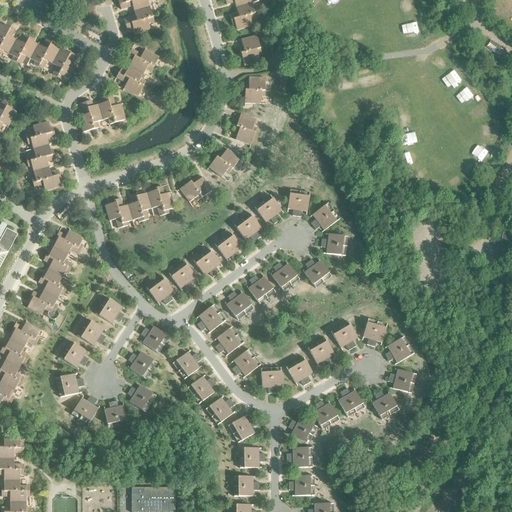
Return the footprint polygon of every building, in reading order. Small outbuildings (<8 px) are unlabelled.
[(132,7),(133,12),(149,7),(146,0),(133,0),(119,5),(120,10),(132,7)] [(229,15),(230,21),(257,13),(256,8),(253,9),(251,3),(235,8),(237,13),(229,15)] [(123,20),(125,25),(152,18),(149,7),(133,12),(135,17),(123,20)] [(257,13),(230,21),(232,26),(234,25),(236,31),(251,26),(250,20),(259,17),(257,13)] [(152,18),(125,25),(126,31),(132,29),(134,35),(149,30),(148,24),(153,22),(152,18)] [(0,45),(10,27),(5,25),(4,27),(0,24),(0,45)] [(2,51),(7,54),(15,40),(10,37),(14,30),(10,27),(0,45),(0,54),(1,55),(2,51)] [(11,60),(15,63),(29,38),(24,35),(20,43),(15,40),(7,54),(12,57),(11,60)] [(239,49),(240,54),(259,49),(256,36),(240,40),(242,48),(239,49)] [(24,56),(29,59),(37,45),(32,42),(33,40),(29,38),(15,63),(20,65),(24,56)] [(33,65),(37,68),(51,43),(46,40),(42,48),(37,45),(29,59),(34,62),(33,65)] [(46,61),(51,64),(59,50),(54,47),(55,45),(51,43),(37,68),(41,70),(46,61)] [(259,49),(240,54),(243,66),(259,62),(257,55),(261,54),(259,49)] [(52,75),(56,78),(69,53),(65,50),(64,53),(59,50),(51,64),(56,67),(52,75)] [(131,50),(128,54),(153,68),(158,58),(144,50),(141,55),(131,50)] [(69,53),(56,78),(60,80),(62,77),(68,80),(75,66),(70,63),(74,56),(69,53)] [(131,62),(128,67),(142,75),(145,69),(150,72),(153,68),(128,54),(125,59),(131,62)] [(120,69),(118,73),(143,87),(145,82),(140,80),(142,75),(128,67),(125,71),(120,69)] [(143,87),(118,73),(115,78),(126,84),(123,89),(137,97),(143,87)] [(244,85),(244,91),(264,91),(264,78),(248,78),(248,85),(244,85)] [(264,91),(244,91),(244,104),(260,104),(260,96),(264,97),(264,91)] [(111,95),(106,96),(114,123),(125,120),(120,105),(114,106),(111,95)] [(102,104),(97,105),(102,121),(107,119),(109,125),(114,123),(106,96),(101,98),(102,104)] [(90,101),(85,103),(93,129),(98,128),(96,122),(102,121),(97,105),(92,107),(90,101)] [(93,129),(85,103),(80,104),(83,116),(78,117),(82,133),(93,129)] [(7,105),(0,117),(0,127),(2,124),(8,127),(15,112),(10,110),(11,107),(7,105)] [(240,115),(235,127),(254,134),(256,128),(252,127),(255,120),(240,115)] [(25,135),(26,140),(53,132),(52,127),(49,128),(48,122),(32,127),(34,133),(25,135)] [(254,134),(235,127),(234,132),(237,133),(234,140),(250,146),(254,134)] [(31,144),(32,150),(48,145),(46,140),(55,138),(53,132),(26,140),(27,145),(31,144)] [(25,158),(26,163),(53,155),(52,150),(49,150),(48,145),(32,150),(34,155),(25,158)] [(219,153),(216,157),(231,169),(239,159),(226,149),(222,155),(219,153)] [(31,166),(32,172),(48,168),(47,162),(55,160),(53,155),(26,163),(27,167),(31,166)] [(231,169),(216,157),(208,168),(221,178),(225,172),(228,174),(231,169)] [(31,179),(32,183),(59,176),(58,170),(49,173),(48,168),(32,172),(34,178),(31,179)] [(59,176),(32,183),(33,188),(42,186),(44,191),(60,187),(58,182),(61,181),(59,176)] [(194,179),(190,182),(201,198),(211,191),(202,177),(196,182),(194,179)] [(201,198),(190,182),(179,189),(188,203),(195,198),(197,201),(201,198)] [(161,187),(156,188),(164,215),(168,214),(167,210),(173,209),(169,193),(163,195),(161,187)] [(151,192),(146,193),(151,209),(156,207),(159,217),(164,215),(156,188),(150,190),(151,192)] [(140,193),(135,194),(143,221),(148,220),(145,211),(151,209),(146,193),(141,195),(140,193)] [(132,204),(127,205),(132,221),(137,219),(138,223),(143,221),(135,194),(130,196),(132,204)] [(292,216),(296,217),(299,196),(289,195),(287,209),(292,210),(292,216)] [(299,196),(296,217),(300,218),(301,211),(306,212),(308,197),(299,196)] [(119,199),(114,200),(122,227),(127,226),(126,223),(132,221),(127,205),(122,207),(119,199)] [(272,199),(264,205),(277,222),(280,220),(276,214),(281,211),(272,199)] [(122,227),(114,200),(109,202),(110,204),(104,206),(109,222),(115,220),(117,229),(122,227)] [(277,222),(264,205),(256,211),(265,223),(270,219),(273,224),(277,222)] [(310,224),(313,227),(329,214),(323,206),(312,215),(315,220),(310,224)] [(329,214),(313,227),(315,230),(320,226),(324,231),(335,222),(329,214)] [(251,217),(244,223),(256,240),(260,237),(256,232),(260,229),(251,217)] [(256,240),(244,223),(236,229),(245,241),(249,237),(253,242),(256,240)] [(0,265),(7,252),(17,235),(6,229),(0,239),(0,265)] [(58,232),(55,237),(80,251),(82,246),(79,244),(82,239),(68,231),(65,236),(58,232)] [(501,245),(511,246),(511,234),(503,233),(501,245)] [(321,239),(320,244),(341,246),(343,237),(328,235),(327,240),(321,239)] [(232,236),(224,242),(237,259),(240,257),(236,252),(241,248),(232,236)] [(55,243),(52,248),(67,256),(69,250),(78,255),(80,251),(55,237),(53,242),(55,243)] [(237,259),(224,242),(216,248),(225,260),(230,257),(234,262),(237,259)] [(341,246),(320,244),(320,248),(326,248),(325,254),(340,256),(341,246)] [(48,251),(45,256),(70,270),(72,265),(64,261),(67,256),(52,248),(50,253),(48,251)] [(211,252),(203,258),(215,275),(219,273),(215,268),(220,264),(211,252)] [(50,265),(47,270),(62,277),(64,272),(67,274),(70,270),(45,256),(42,261),(50,265)] [(215,275),(203,258),(195,264),(204,276),(208,273),(212,278),(215,275)] [(311,260),(308,262),(320,279),(328,273),(319,262),(315,265),(311,260)] [(320,279),(308,262),(304,265),(308,270),(304,273),(312,285),(320,279)] [(279,263),(275,266),(288,282),(296,277),(287,265),(283,268),(279,263)] [(187,265),(178,271),(191,289),(194,286),(191,281),(195,277),(187,265)] [(288,282),(275,266),(272,268),(276,273),(271,277),(280,288),(288,282)] [(43,273),(40,278),(65,291),(67,287),(59,282),(62,277),(47,270),(45,274),(43,273)] [(191,289),(178,271),(170,277),(179,289),(184,286),(188,291),(191,289)] [(255,276),(251,278),(264,295),(272,289),(263,278),(259,281),(255,276)] [(45,287),(42,291),(56,299),(59,294),(62,296),(65,291),(40,278),(37,283),(45,287)] [(264,295),(251,278),(248,281),(252,286),(247,289),(256,301),(264,295)] [(164,280),(156,286),(169,303),(172,300),(168,295),(173,292),(164,280)] [(169,303),(156,286),(148,292),(157,304),(161,300),(165,305),(169,303)] [(32,292),(30,297),(54,310),(57,306),(54,304),(56,299),(42,291),(40,296),(32,292)] [(233,292),(230,295),(242,312),(250,306),(242,294),(237,297),(233,292)] [(242,312),(230,295),(227,297),(230,302),(226,306),(235,317),(242,312)] [(54,310),(30,297),(27,302),(29,303),(27,308),(41,316),(44,310),(52,315),(54,310)] [(109,300),(103,308),(121,319),(123,316),(118,312),(121,308),(109,300)] [(121,319),(103,308),(98,316),(110,324),(114,319),(119,323),(121,319)] [(196,325),(199,328),(216,316),(210,308),(198,317),(201,321),(196,325)] [(216,316),(199,328),(201,332),(206,328),(210,332),(222,323),(216,316)] [(90,322),(85,330),(103,341),(105,338),(100,334),(103,330),(90,322)] [(15,324),(12,329),(37,342),(39,338),(36,336),(39,331),(25,323),(22,328),(15,324)] [(366,345),(370,346),(376,326),(366,323),(362,338),(368,339),(366,345)] [(349,326),(341,331),(351,349),(355,347),(352,341),(357,338),(349,326)] [(376,326),(370,346),(374,348),(376,341),(381,343),(385,329),(376,326)] [(145,328),(142,332),(160,344),(165,335),(153,327),(150,332),(145,328)] [(12,335),(9,339),(23,347),(26,342),(34,347),(37,342),(12,329),(10,333),(12,335)] [(103,341),(85,330),(80,338),(92,346),(95,341),(101,345),(103,341)] [(214,347),(217,350),(234,338),(228,330),(216,339),(219,343),(214,347)] [(351,349),(341,331),(332,336),(340,348),(345,345),(348,351),(351,349)] [(160,344),(142,332),(140,335),(145,339),(142,343),(154,352),(160,344)] [(234,338),(217,350),(219,354),(224,350),(228,355),(240,346),(234,338)] [(4,343),(2,348),(27,361),(29,357),(21,352),(23,347),(9,339),(6,344),(4,343)] [(384,355),(386,359),(404,348),(399,339),(387,347),(390,352),(384,355)] [(326,342),(317,347),(328,365),(332,363),(328,358),(333,355),(326,342)] [(73,344),(68,352),(86,364),(88,360),(83,357),(86,352),(73,344)] [(328,365),(317,347),(309,352),(316,365),(321,362),(324,367),(328,365)] [(0,352),(7,357),(4,361),(18,369),(21,364),(24,366),(27,361),(2,348),(0,351),(0,352)] [(404,348),(386,359),(388,362),(394,359),(397,364),(409,356),(404,348)] [(86,364),(68,352),(63,360),(75,368),(78,363),(84,367),(86,364)] [(231,370),(234,373),(251,360),(245,352),(233,361),(236,366),(231,370)] [(132,354),(130,357),(147,369),(153,361),(140,353),(137,358),(132,354)] [(175,362),(181,370),(198,357),(195,354),(190,357),(187,353),(175,362)] [(147,369),(130,357),(127,361),(132,364),(129,369),(141,377),(147,369)] [(198,357),(181,370),(187,377),(199,369),(195,364),(200,360),(198,357)] [(251,360),(234,373),(236,376),(241,372),(245,377),(257,368),(251,360)] [(0,365),(0,371),(22,383),(24,379),(16,374),(18,369),(4,361),(1,366),(0,365)] [(305,361),(296,366),(307,384),(310,382),(307,377),(312,374),(305,361)] [(307,384),(296,366),(287,371),(295,384),(300,381),(303,386),(307,384)] [(389,374),(388,378),(409,383),(411,374),(397,370),(395,376),(389,374)] [(0,377),(2,378),(0,381),(0,383),(13,391),(16,386),(19,387),(22,383),(0,371),(0,377)] [(280,372),(270,373),(272,394),(276,394),(275,387),(281,387),(280,372)] [(272,394),(270,373),(260,373),(261,388),(267,388),(267,394),(272,394)] [(59,378),(61,387),(82,383),(81,379),(75,380),(73,374),(59,378)] [(190,386),(196,394),(213,381),(210,378),(205,382),(201,377),(190,386)] [(409,383),(388,378),(387,382),(393,384),(392,389),(406,393),(409,383)] [(213,381),(196,394),(201,402),(213,393),(210,389),(215,385),(213,381)] [(0,395),(11,402),(14,398),(11,396),(13,391),(0,383),(0,395)] [(82,383),(61,387),(63,397),(78,394),(77,388),(83,387),(82,383)] [(131,388),(129,391),(146,403),(152,394),(139,386),(136,391),(131,388)] [(346,389),(343,391),(353,409),(362,404),(355,391),(349,394),(346,389)] [(146,403),(129,391),(126,394),(132,398),(129,403),(141,411),(146,403)] [(353,409),(343,391),(339,393),(342,398),(337,401),(345,414),(353,409)] [(380,391),(377,393),(387,412),(396,407),(389,394),(383,397),(380,391)] [(387,412),(377,393),(373,396),(376,401),(371,404),(379,417),(387,412)] [(11,402),(0,395),(0,402),(9,406),(11,402)] [(73,411),(81,417),(92,399),(89,397),(86,402),(81,399),(73,411)] [(92,399),(81,417),(89,422),(97,410),(92,406),(96,401),(92,399)] [(208,407),(214,415),(231,403),(228,399),(223,403),(220,399),(208,407)] [(116,401),(112,402),(116,423),(126,421),(123,406),(117,408),(116,401)] [(321,401),(317,403),(328,422),(337,417),(329,404),(324,407),(321,401)] [(116,423),(112,402),(108,403),(109,409),(104,411),(107,425),(116,423)] [(231,403),(214,415),(220,423),(232,414),(228,410),(233,406),(231,403)] [(328,422),(317,403),(314,405),(317,411),(312,414),(319,427),(328,422)] [(231,424),(236,433),(254,422),(252,419),(247,422),(244,417),(231,424)] [(291,421),(289,424),(308,434),(313,426),(300,419),(297,424),(291,421)] [(254,422),(236,433),(241,441),(254,434),(251,429),(256,426),(254,422)] [(308,434),(289,424),(287,428),(293,431),(290,436),(303,443),(308,434)] [(0,442),(0,448),(23,448),(23,443),(19,443),(19,437),(3,437),(3,443),(0,442)] [(0,459),(13,459),(13,453),(23,453),(23,448),(0,448),(0,459)] [(286,454),(286,459),(307,458),(307,448),(292,449),(292,454),(286,454)] [(243,449),(243,459),(264,458),(264,454),(258,454),(257,449),(243,449)] [(264,458),(243,459),(243,469),(258,468),(258,463),(264,462),(264,458)] [(307,458),(286,459),(286,463),(292,463),(292,468),(307,468),(307,458)] [(0,469),(23,470),(23,465),(13,465),(13,459),(0,459),(0,469)] [(0,475),(3,475),(3,481),(19,481),(19,475),(23,475),(23,470),(0,469),(0,475)] [(237,477),(237,487),(258,487),(258,483),(252,483),(252,477),(237,477)] [(288,483),(288,487),(309,486),(309,477),(294,477),(294,482),(288,483)] [(1,486),(1,492),(29,492),(29,487),(19,487),(19,481),(3,481),(3,486),(1,486)] [(309,486),(288,487),(288,491),(294,491),(294,496),(309,496),(309,486)] [(258,487),(237,487),(237,497),(252,497),(252,491),(258,491),(258,487)] [(174,511),(174,488),(131,488),(130,511),(174,511)] [(9,497),(9,502),(25,502),(25,497),(29,497),(29,492),(1,492),(1,497),(9,497)] [(1,508),(0,511),(28,511),(29,508),(25,508),(25,502),(9,502),(9,508),(1,508)]
